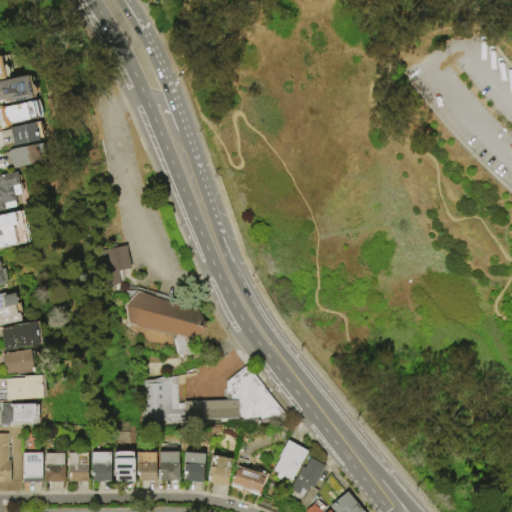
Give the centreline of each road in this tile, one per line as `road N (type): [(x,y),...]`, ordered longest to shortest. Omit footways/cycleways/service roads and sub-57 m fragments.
road 1 (secondary): [(102,17),(243,323),(393,511)]
road 2 (residential): [(250,511),(167,499),(0,502)]
road 3 (secondary): [(298,367),(257,313),(226,249)]
